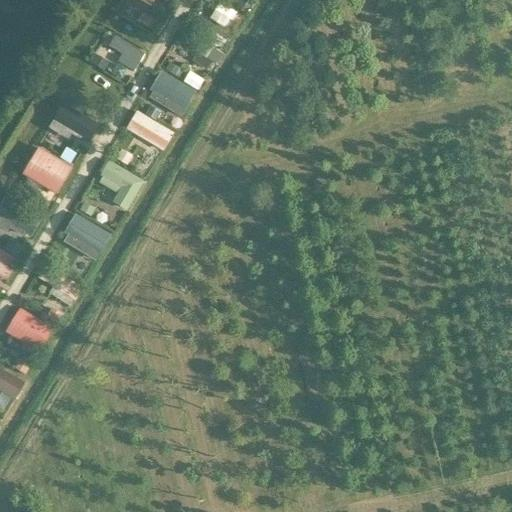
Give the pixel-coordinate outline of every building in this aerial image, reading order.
[(102,57),(139,69),(146,49),(109,37),(102,57)] [(198,43),(193,64),(214,69),(219,49),(198,43)] [(179,116),(203,78),(189,69),(181,81),(161,69),(145,94),(179,116)] [(163,152),(175,132),(136,109),(124,129),(163,152)] [(56,194),(72,165),(36,145),(20,173),(56,194)] [(129,211),(145,178),(106,159),(96,181),(116,191),(111,202),(129,211)] [(0,227),(31,238),(40,214),(0,200),(0,227)] [(75,213),(60,239),(95,260),(111,234),(75,213)] [(0,276),(5,279),(17,259),(0,248),(0,276)] [(71,300),(80,287),(59,272),(50,284),(71,300)] [(51,306),(45,316),(57,324),(64,314),(51,306)] [(17,308),(4,335),(41,352),(54,325),(17,308)] [(0,391),(14,399),(25,380),(0,366),(0,391)]
